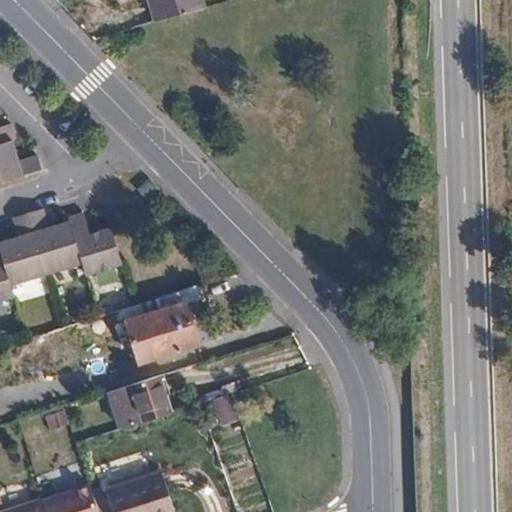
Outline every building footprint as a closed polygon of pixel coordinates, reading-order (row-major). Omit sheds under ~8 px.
[(148,0),(156,25),(188,15),(204,10),(200,0),(148,0)] [(0,147),(7,145),(15,142),(11,127),(0,129),(0,147)] [(7,145),(0,147),(0,186),(43,174),(39,157),(13,164),(7,145)] [(122,268),(112,234),(91,240),(85,217),(68,221),(70,230),(55,234),(49,212),(9,224),(15,245),(0,249),(0,304),(12,301),(8,288),(81,268),(84,278),(122,268)] [(205,319),(196,287),(160,297),(64,328),(75,362),(95,357),(96,361),(121,354),(114,330),(126,327),(137,362),(196,344),(191,323),(205,319)] [(76,367),(96,361),(95,357),(75,362),(76,367)] [(142,423),(172,414),(160,376),(130,385),(142,423)] [(232,394),(214,401),(223,427),(241,421),(232,394)] [(175,511),(165,477),(111,493),(116,511),(175,511)] [(99,511),(92,485),(44,499),(47,511),(99,511)] [(0,510),(0,511),(47,511),(44,499),(0,510)]
